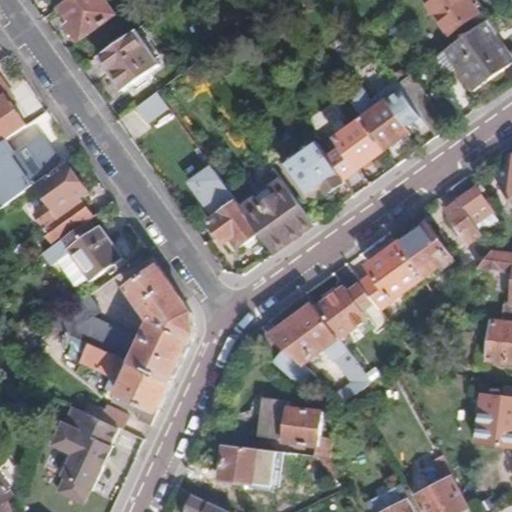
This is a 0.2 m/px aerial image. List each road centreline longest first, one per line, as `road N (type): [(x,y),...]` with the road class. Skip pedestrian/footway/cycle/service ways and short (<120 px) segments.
road 1 (unclassified): [(234,318),(6,0)]
road 2 (unclassified): [(511,110),(234,318)]
road 3 (unclassified): [(234,318),(139,511)]
